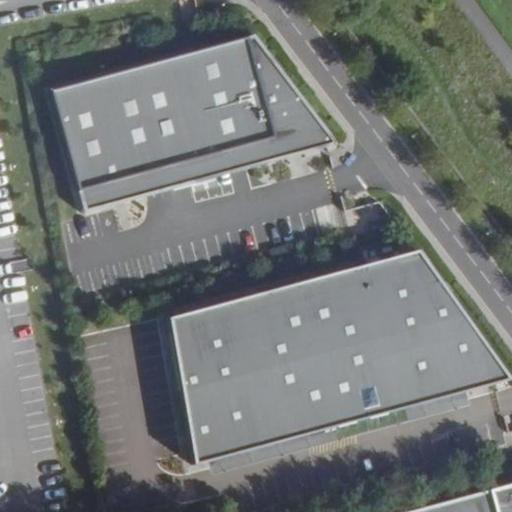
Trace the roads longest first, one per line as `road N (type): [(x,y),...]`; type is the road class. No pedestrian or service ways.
road 1 (unclassified): [(511,312),(278,0)]
road 2 (unknown): [(397,162),(82,246)]
